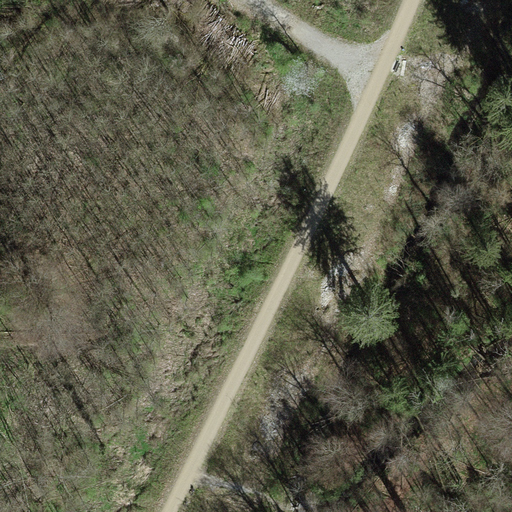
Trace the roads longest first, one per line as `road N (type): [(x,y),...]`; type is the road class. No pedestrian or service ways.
road 1 (track): [(410,0),(170,511)]
road 2 (track): [(370,82),(275,0)]
